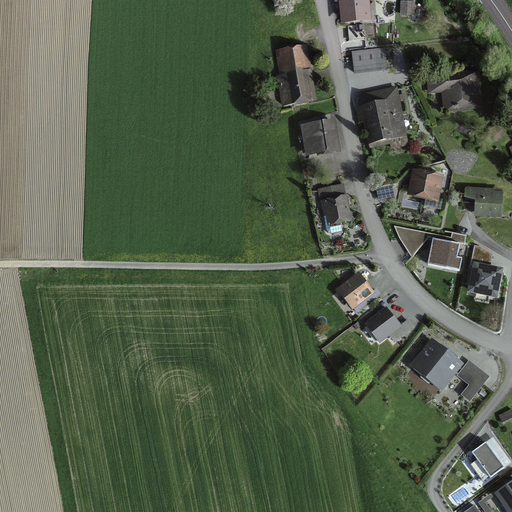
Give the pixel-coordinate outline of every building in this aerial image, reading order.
[(364,0),(343,0),(341,0),(343,23),(367,21),(364,0)] [(414,7),(400,7),(400,17),(414,17),(414,7)] [(364,30),(348,31),(351,54),(366,52),(364,30)] [(366,52),(351,54),(352,75),(385,72),(383,51),(366,52)] [(313,104),(308,76),(304,52),(277,56),(281,80),(286,108),(313,104)] [(429,81),(430,94),(444,92),(446,112),(478,109),(475,76),(429,81)] [(274,92),(265,94),(266,102),(275,101),(274,92)] [(394,96),(361,103),(371,150),(404,143),(394,96)] [(332,128),(302,132),(306,161),(336,157),(332,128)] [(441,181),(414,175),(408,199),(435,205),(441,181)] [(389,189),(376,191),(377,199),(391,197),(389,189)] [(342,190),(320,195),(328,229),(350,224),(342,190)] [(501,195),(467,193),(466,203),(474,203),(474,218),(499,219),(501,195)] [(416,231),(394,226),(399,238),(416,231)] [(460,244),(433,239),(428,265),(459,271),(462,259),(457,258),(460,244)] [(481,247),(475,246),(472,258),(478,259),(481,247)] [(476,266),(471,291),(496,296),(500,271),(476,266)] [(350,309),(370,295),(359,279),(339,293),(350,309)] [(385,313),(367,327),(378,343),(397,329),(385,313)] [(460,366),(434,346),(412,373),(438,394),(460,366)] [(469,366),(458,380),(469,388),(462,397),(469,403),(488,380),(469,366)] [(511,420),(511,411),(498,418),(502,426),(511,420)] [(490,478),(504,468),(486,443),(472,453),(477,460),(470,465),(482,481),(489,476),(490,478)] [(511,511),(511,481),(497,492),(510,511),(511,511)] [(491,494),(478,503),(484,511),(490,511),(499,506),(491,494)]
